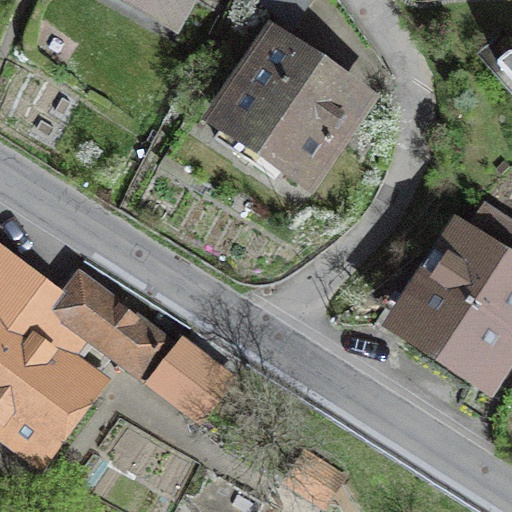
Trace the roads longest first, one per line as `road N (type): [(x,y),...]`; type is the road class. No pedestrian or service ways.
road 1 (unclassified): [(363,0),(417,81),(416,143),(391,204),(265,336)]
road 2 (residential): [(0,170),(265,336)]
road 3 (residential): [(265,336),(511,497)]
